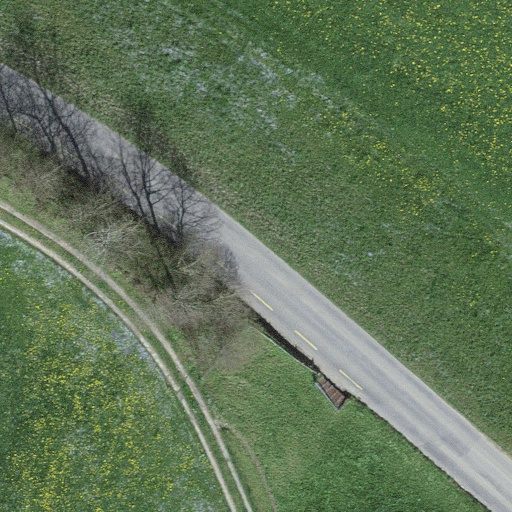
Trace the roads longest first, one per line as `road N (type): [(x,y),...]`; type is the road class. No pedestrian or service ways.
road 1 (unclassified): [(0,85),(133,171),(224,243),(511,496)]
road 2 (track): [(0,230),(56,263),(179,373),(231,511)]
